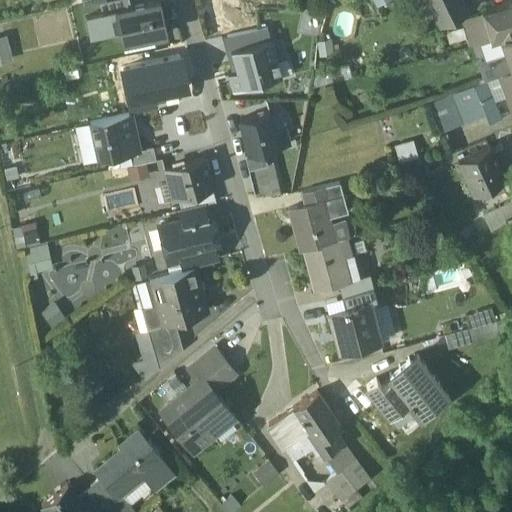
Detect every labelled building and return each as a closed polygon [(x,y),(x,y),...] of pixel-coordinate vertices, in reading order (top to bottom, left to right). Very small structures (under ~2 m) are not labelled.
[(128,0),(122,0),(100,5),(103,15),(115,13),(131,9),(128,0)] [(428,0),(439,22),(464,9),(459,0),(428,0)] [(131,9),(115,13),(119,31),(122,44),(167,35),(160,3),(131,9)] [(511,10),(510,4),(482,12),(486,26),(490,40),(502,36),(507,52),(494,57),(496,64),(511,58),(511,10)] [(103,15),(85,19),(89,38),(119,31),(115,13),(103,15)] [(486,26),(473,31),(477,44),(490,40),(486,26)] [(267,28),(226,37),(231,51),(271,40),(267,28)] [(0,63),(15,59),(8,33),(0,35),(0,63)] [(228,74),(233,91),(248,87),(248,89),(282,80),(271,40),(231,51),(237,72),(228,74)] [(494,57),(477,63),(484,82),(498,77),(511,71),(511,58),(496,64),(494,57)] [(181,59),(123,72),(130,103),(153,98),(188,90),(181,59)] [(511,71),(498,77),(501,85),(511,114),(511,113),(511,71)] [(484,82),(474,85),(477,92),(488,88),(489,89),(501,85),(498,77),(484,82)] [(474,85),(449,94),(461,122),(484,113),(477,92),(474,85)] [(489,89),(488,88),(477,92),(484,113),(488,122),(501,118),(489,89)] [(449,94),(429,102),(440,131),(461,122),(449,94)] [(155,110),(153,98),(130,103),(132,115),(155,110)] [(268,113),(238,121),(247,154),(248,156),(263,152),(287,145),(283,128),(272,131),(268,113)] [(131,115),(90,124),(98,161),(130,154),(140,152),(139,151),(131,115)] [(489,145),(457,160),(473,194),(478,191),(481,198),(503,187),(500,181),(505,178),(489,145)] [(153,148),(139,151),(140,152),(130,154),(133,166),(156,161),(153,148)] [(263,152),(248,156),(247,154),(244,155),(247,168),(266,163),(263,152)] [(203,159),(164,170),(168,184),(174,183),(178,199),(193,195),(212,189),(203,159)] [(266,163),(247,168),(254,193),(280,194),(272,162),(266,163)] [(339,183),(325,186),(328,198),(342,195),(339,183)] [(325,186),(302,192),(306,203),(323,199),(323,200),(328,199),(328,198),(325,186)] [(212,189),(193,195),(196,206),(203,204),(215,201),(212,189)] [(306,203),(289,208),(300,249),(303,248),(335,239),(330,223),(329,223),(323,200),(323,199),(306,203)] [(511,199),(482,214),(490,230),(511,216),(511,199)] [(196,206),(180,209),(183,221),(206,216),(203,204),(196,206)] [(183,221),(162,227),(167,247),(177,244),(180,256),(214,247),(217,246),(208,215),(183,221)] [(13,226),(17,243),(40,238),(35,221),(13,226)] [(118,268),(137,257),(119,225),(73,251),(77,260),(70,264),(75,272),(68,276),(64,269),(51,276),(61,294),(75,286),(82,298),(122,275),(118,268)] [(335,239),(303,248),(314,288),(338,282),(348,279),(348,277),(341,254),(343,254),(338,238),(335,239)] [(28,245),(31,270),(53,267),(49,242),(28,245)] [(214,247),(180,256),(183,268),(194,265),(217,259),(214,247)] [(183,268),(149,278),(161,321),(173,318),(206,309),(194,265),(183,268)] [(357,275),(348,277),(348,279),(338,282),(341,294),(361,289),(360,288),(357,275)] [(360,288),(361,289),(341,294),(336,296),(339,307),(328,310),(339,351),(380,339),(375,323),(373,324),(367,301),(376,299),(372,285),(360,288)] [(42,306),(49,322),(64,315),(57,299),(42,306)] [(173,318),(161,321),(162,323),(147,327),(158,364),(181,346),(173,318)] [(505,318),(444,334),(447,347),(508,331),(505,318)] [(214,345),(188,367),(196,378),(202,374),(213,387),(234,370),(214,345)] [(390,372),(392,376),(416,406),(423,415),(448,395),(424,365),(419,369),(412,360),(409,357),(390,372)] [(196,378),(160,408),(191,447),(233,413),(213,387),(202,374),(196,378)] [(392,376),(381,384),(375,377),(366,384),(390,414),(396,422),(416,406),(392,376)] [(340,424),(316,389),(292,405),(306,426),(316,440),(334,428),(340,424)] [(292,405),(267,423),(281,443),(306,426),(292,405)] [(122,445),(95,467),(98,472),(113,491),(141,469),(152,483),(171,468),(138,427),(119,442),(122,445)] [(334,428),(316,440),(323,451),(341,438),(334,428)] [(341,438),(323,451),(336,470),(354,456),(341,438)] [(269,456),(255,468),(266,481),(280,469),(269,456)] [(354,456),(336,470),(325,479),(341,498),(370,475),(354,456)] [(113,491),(98,472),(89,480),(90,481),(104,498),(113,491)] [(77,491),(66,478),(40,499),(50,511),(82,511),(89,507),(77,491)] [(104,498),(90,481),(81,488),(97,509),(106,501),(104,498)] [(92,511),(97,509),(81,488),(77,491),(89,507),(82,511),(92,511)]
